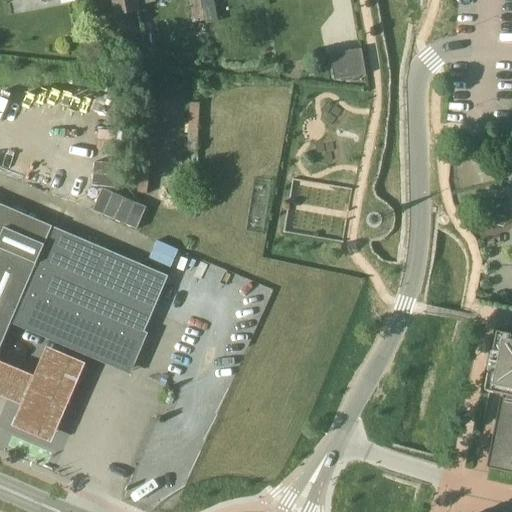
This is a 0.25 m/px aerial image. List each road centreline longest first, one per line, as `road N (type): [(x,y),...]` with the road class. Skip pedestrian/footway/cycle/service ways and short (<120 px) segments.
road 1 (unclassified): [(331,440),(404,304),(418,250),(424,66),(450,50),(486,50)]
road 2 (residential): [(452,481),(331,440)]
